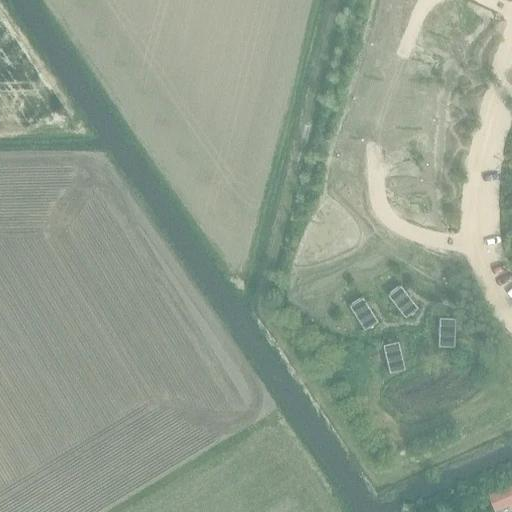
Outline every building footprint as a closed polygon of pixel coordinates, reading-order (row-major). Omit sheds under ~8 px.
[(417,306),(399,283),(386,293),(405,316),(417,306)] [(378,320),(363,295),(347,304),(362,329),(378,320)] [(454,315),(439,315),(438,344),(453,345),(454,315)] [(403,367),(397,339),(381,342),(387,371),(403,367)] [(511,482),(486,494),(493,511),(511,502),(511,482)]
